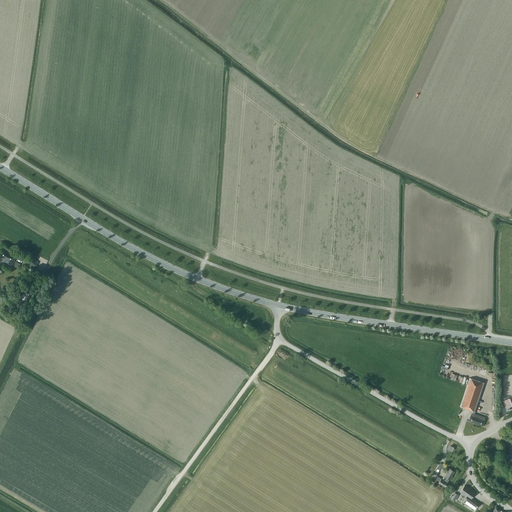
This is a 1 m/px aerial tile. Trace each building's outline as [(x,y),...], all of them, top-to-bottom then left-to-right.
[(4,251),(1,256),(5,258),(3,262),(11,266),(15,257),(4,251)] [(31,295),(24,292),(21,299),(23,300),(22,303),(26,305),(31,295)] [(12,316),(14,318),(17,319),(21,312),(18,310),(15,315),(13,314),(12,316)] [(469,421),(483,426),(485,418),(474,414),(485,383),(470,378),(460,406),(473,410),(472,413),(471,413),(469,421)] [(452,476),(454,471),(450,468),(443,479),(441,479),(438,477),(436,479),(440,481),(438,483),(445,487),(448,483),(448,482),(449,480),(450,480),(452,476)] [(460,492),(464,495),(469,489),(465,485),(460,492)] [(469,489),(464,495),(466,497),(465,499),(467,500),(465,503),(475,510),(479,504),(472,498),(475,493),(469,489)] [(455,501),(459,495),(455,493),(453,496),(451,495),(450,498),(455,501)]
